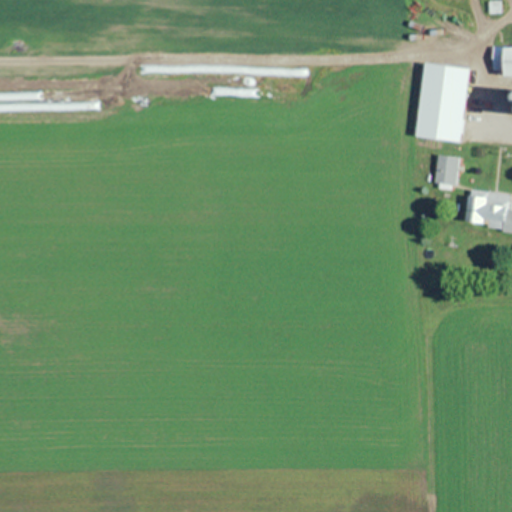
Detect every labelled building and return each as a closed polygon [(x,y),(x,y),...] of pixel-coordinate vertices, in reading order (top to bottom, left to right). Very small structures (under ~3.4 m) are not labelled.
[(404,48),(449,48),(449,33),(404,33),(404,48)] [(511,76),(511,47),(492,48),(492,70),(504,70),(504,76),(511,76)] [(480,64),(455,61),(448,116),(456,117),(452,144),(469,147),(480,64)] [(456,185),(456,156),(436,156),(436,185),(456,185)] [(510,194),(470,189),(466,221),(502,226),(502,231),(511,232),(511,209),(508,209),(510,194)]
